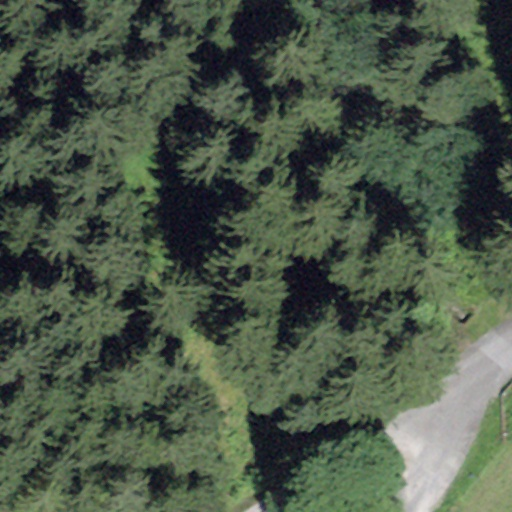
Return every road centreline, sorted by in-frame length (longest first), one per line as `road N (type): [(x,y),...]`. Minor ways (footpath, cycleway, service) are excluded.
road 1 (track): [(451,383),(273,511)]
road 2 (unclassified): [(405,511),(448,458),(451,383)]
